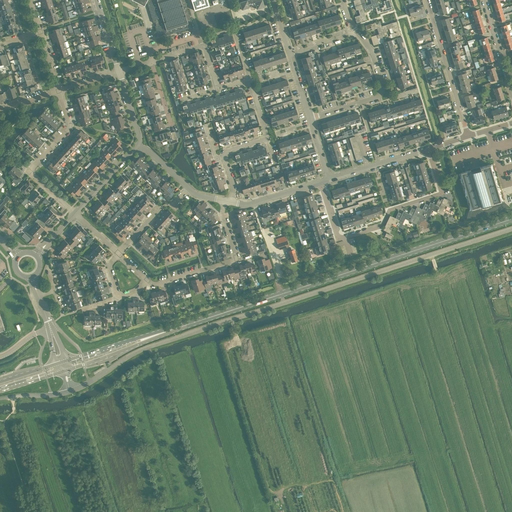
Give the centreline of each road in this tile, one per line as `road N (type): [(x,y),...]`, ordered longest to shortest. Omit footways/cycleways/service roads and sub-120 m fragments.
road 1 (unclassified): [(70,391),(155,344),(511,228)]
road 2 (primary): [(160,333),(511,219)]
road 3 (residential): [(342,0),(348,22),(371,49),(382,91),(310,118)]
road 4 (residential): [(467,136),(426,0)]
road 5 (residential): [(58,90),(69,126),(28,170),(58,198)]
road 6 (residential): [(310,118),(273,0)]
road 7 (residential): [(320,182),(339,237),(380,225),(389,209)]
